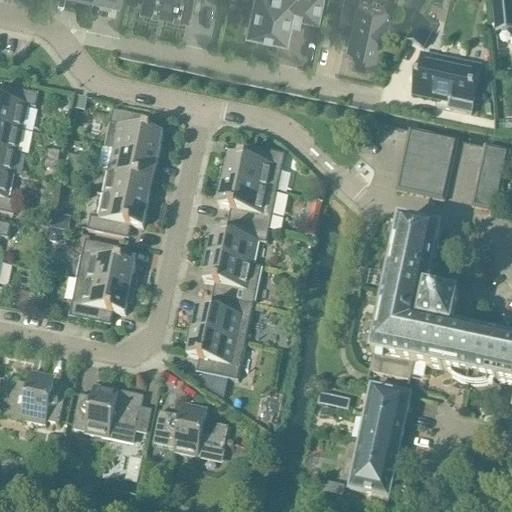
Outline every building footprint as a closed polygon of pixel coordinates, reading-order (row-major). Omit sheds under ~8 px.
[(142,0),(141,6),(189,16),(191,0),(142,0)] [(256,0),(250,29),(259,31),(262,36),(271,37),(276,34),(285,36),(289,20),(300,22),(301,18),(318,21),(322,0),(256,0)] [(343,0),(340,17),(355,20),(350,45),(356,46),(355,51),(375,55),(379,36),(383,37),(387,15),(383,15),(385,6),(360,1),(359,0),(343,0)] [(511,0),(490,0),(494,37),(511,34),(511,0)] [(424,51),(439,21),(423,13),(408,43),(424,51)] [(472,118),(482,69),(422,57),(413,96),(450,104),(448,113),(472,118)] [(0,103),(0,129),(23,135),(28,111),(36,112),(39,98),(10,92),(7,105),(0,103)] [(105,152),(113,154),(158,163),(163,138),(151,135),(154,122),(113,114),(105,152)] [(0,129),(0,153),(19,157),(23,135),(0,129)] [(410,132),(407,146),(430,151),(433,137),(410,132)] [(430,151),(428,163),(436,165),(452,168),(457,143),(433,137),(430,151)] [(407,146),(404,158),(428,163),(430,151),(407,146)] [(485,148),(482,162),(506,168),(510,154),(485,148)] [(223,171),(220,185),(277,197),(286,158),(256,152),(253,165),(229,160),(227,172),(223,171)] [(0,153),(0,176),(14,179),(19,157),(0,153)] [(48,154),(46,163),(58,165),(60,156),(48,154)] [(113,154),(108,176),(153,185),(158,163),(113,154)] [(401,170),(411,172),(422,174),(425,175),(434,177),(434,173),(434,172),(436,165),(428,163),(404,158),(401,170)] [(70,159),(68,167),(81,170),(83,161),(70,159)] [(482,162),(479,174),(504,180),(506,168),(482,162)] [(44,171),(56,174),(58,165),(46,163),(44,171)] [(434,172),(434,173),(450,176),(452,168),(436,165),(434,172)] [(68,167),(66,176),(79,179),(81,170),(68,167)] [(401,170),(399,182),(408,184),(411,172),(401,170)] [(411,172),(408,184),(414,185),(420,186),(421,178),(422,174),(411,172)] [(433,180),(433,181),(448,184),(450,176),(434,173),(434,177),(433,180)] [(424,187),(430,188),(431,189),(433,181),(433,180),(434,177),(425,175),(422,174),(421,178),(420,186),(424,187)] [(479,174),(477,186),(501,192),(504,180),(479,174)] [(9,203),(14,179),(0,176),(0,216),(14,219),(17,204),(9,203)] [(108,176),(104,198),(149,207),(153,185),(108,176)] [(431,189),(438,190),(447,192),(448,184),(433,181),(431,189)] [(399,182),(396,194),(406,197),(408,184),(399,182)] [(408,184),(406,197),(416,199),(417,196),(418,191),(423,192),(424,188),(424,187),(420,186),(408,184)] [(232,227),(243,229),(269,235),(277,197),(220,185),(217,198),(221,199),(219,211),(235,214),(232,227)] [(477,186),(474,199),(498,204),(501,192),(477,186)] [(417,196),(416,199),(427,201),(429,189),(430,188),(424,187),(424,188),(423,192),(418,191),(417,196)] [(429,189),(427,201),(435,203),(438,191),(438,190),(431,189),(430,188),(429,189)] [(438,191),(435,203),(444,205),(447,192),(438,190),(438,191)] [(143,233),(149,207),(104,198),(99,222),(90,220),(87,234),(125,242),(128,229),(143,233)] [(474,199),(471,211),(496,216),(498,204),(474,199)] [(312,204),(305,239),(315,241),(322,206),(312,204)] [(54,217),(51,231),(62,233),(68,234),(71,220),(54,217)] [(371,360),(373,361),(370,376),(410,385),(414,368),(448,375),(455,383),(461,386),(470,388),(477,389),(482,388),(486,387),(491,384),(511,388),(511,344),(454,332),(460,302),(429,295),(442,234),(400,225),(371,360)] [(0,245),(1,241),(8,243),(11,229),(0,226),(0,245)] [(207,246),(204,259),(254,270),(259,246),(267,248),(269,235),(243,229),(241,241),(214,235),(211,247),(207,246)] [(50,231),(48,244),(60,246),(62,233),(51,231),(50,231)] [(85,244),(77,283),(135,295),(137,282),(133,281),(136,269),(112,264),(115,250),(85,244)] [(213,301),(224,304),(254,310),(262,271),(254,270),(204,259),(202,273),(206,274),(203,285),(215,288),(213,301)] [(132,308),(135,295),(77,283),(69,320),(99,327),(102,314),(125,319),(128,308),(132,308)] [(18,294),(15,310),(29,312),(31,297),(18,294)] [(191,321),(188,335),(237,345),(246,347),(254,310),(224,304),(221,315),(198,310),(195,322),(191,321)] [(238,385),(246,347),(237,345),(188,335),(186,348),(190,349),(187,361),(211,366),(208,379),(228,383),(238,385)] [(1,408),(0,410),(0,415),(22,420),(21,425),(46,430),(47,426),(59,428),(58,429),(60,429),(67,396),(65,396),(54,394),(56,382),(40,379),(40,378),(31,376),(29,388),(6,383),(0,408),(1,408)] [(203,377),(201,386),(207,390),(218,398),(224,402),(228,383),(208,379),(203,377)] [(80,398),(72,434),(73,435),(73,434),(85,436),(85,438),(109,443),(110,439),(133,444),(135,436),(143,400),(111,393),(111,394),(95,390),(93,402),(81,399),(80,398)] [(372,392),(366,419),(405,427),(411,400),(372,392)] [(159,415),(152,449),(153,449),(153,448),(175,453),(174,457),(198,462),(199,458),(222,463),(223,455),(224,455),(229,431),(205,426),(208,414),(199,412),(183,409),(181,421),(160,416),(159,415)] [(333,422),(335,413),(323,410),(321,420),(333,422)] [(366,419),(360,444),(400,453),(405,427),(366,419)] [(49,438),(45,455),(61,458),(64,441),(49,438)] [(61,458),(61,459),(74,462),(78,444),(64,441),(61,458)] [(360,444),(355,469),(394,477),(400,453),(360,444)] [(130,462),(126,483),(137,486),(141,464),(130,462)] [(389,504),(394,477),(355,469),(349,495),(389,504)]
